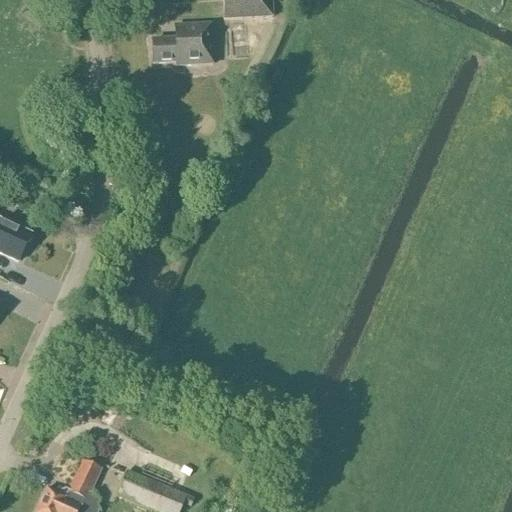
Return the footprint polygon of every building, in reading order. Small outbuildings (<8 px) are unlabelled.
[(222,0),(224,21),(272,18),(270,0),(222,0)] [(212,65),(211,25),(174,27),(175,40),(151,41),(152,65),(176,64),(176,67),(212,65)] [(231,61),(267,58),(264,27),(228,30),(231,61)] [(0,255),(17,263),(30,236),(0,222),(0,255)] [(117,431),(134,396),(115,386),(98,422),(117,431)] [(45,489),(35,511),(78,511),(87,493),(89,494),(100,470),(82,462),(65,498),(45,489)] [(126,473),(115,497),(151,511),(178,511),(182,505),(190,508),(193,501),(170,491),(140,478),(126,473)]
